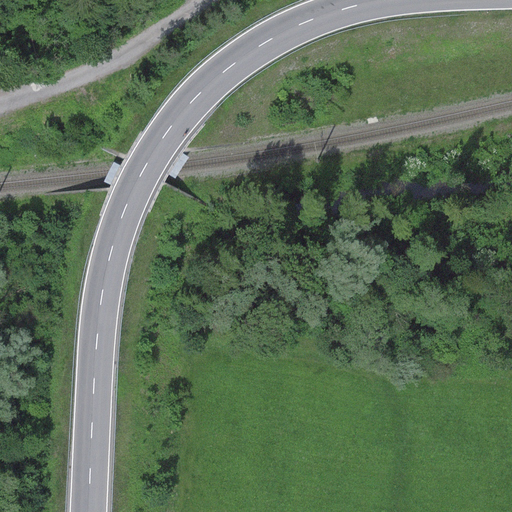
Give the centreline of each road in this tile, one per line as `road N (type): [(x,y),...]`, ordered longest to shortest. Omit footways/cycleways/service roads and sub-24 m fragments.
road 1 (tertiary): [(409,0),(351,7),(273,38),(205,89),(128,195),(97,338),(90,511)]
road 2 (track): [(204,0),(134,50),(0,103)]
